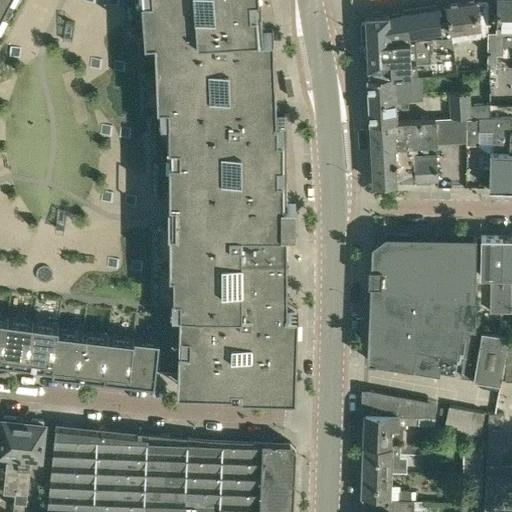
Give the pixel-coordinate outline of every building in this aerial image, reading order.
[(162,312),(159,339),(159,341),(156,369),(156,370),(177,372),(177,385),(231,387),(231,384),(232,381),(241,382),(241,390),(295,392),(298,309),(296,309),(286,309),(286,307),(287,307),(286,114),(275,114),(275,112),(276,112),(275,86),(274,53),(274,52),(273,29),(271,29),(261,30),(261,27),(262,27),(262,25),(261,3),(260,2),(260,1),(259,1),(258,0),(0,0),(0,284),(64,291),(64,296),(150,305),(150,310),(162,312)] [(511,0),(496,0),(496,32),(487,32),(487,36),(487,67),(488,90),(499,90),(497,66),(496,66),(496,51),(503,51),(503,44),(511,44),(511,42),(511,41),(511,0)] [(450,27),(452,41),(487,36),(487,32),(488,3),(476,3),(476,1),(447,6),(450,27)] [(454,50),(452,41),(450,27),(441,28),(437,6),(437,8),(389,15),(389,14),(365,15),(366,42),(363,42),(359,47),(366,53),(363,55),(366,58),(367,58),(367,69),(369,70),(370,74),(368,74),(368,75),(407,74),(457,71),(454,50)] [(407,74),(368,75),(370,110),(369,110),(370,120),(370,121),(372,121),(397,120),(396,109),(408,108),(407,74)] [(467,117),(467,119),(477,119),(477,117),(490,117),(490,106),(469,106),(469,92),(449,92),(450,117),(467,117)] [(394,181),(394,176),(414,175),(415,181),(437,180),(436,154),(414,156),(414,145),(435,143),(466,142),(467,119),(467,117),(450,117),(434,118),(409,120),(397,120),(372,121),(374,158),(376,159),(377,169),(374,171),(375,182),(394,181)] [(495,129),(494,151),(511,151),(511,131),(511,120),(511,118),(490,117),(477,117),(477,119),(467,119),(466,142),(466,144),(479,144),(479,129),(495,129)] [(511,151),(494,151),(490,151),(489,187),(509,188),(511,151)] [(463,327),(474,329),(475,273),(476,235),(385,233),(372,243),(371,269),(373,269),(373,278),(370,277),(369,310),(368,338),(458,353),(463,327)] [(491,276),(490,311),(500,312),(501,277),(502,236),(480,235),(480,275),(491,276)] [(511,235),(502,236),(501,277),(500,312),(511,312),(511,276),(511,275),(511,235)] [(31,321),(6,318),(0,360),(25,363),(31,321)] [(52,367),(58,329),(58,325),(57,324),(31,321),(25,363),(52,367)] [(460,375),(500,383),(509,335),(474,329),(463,327),(458,353),(464,354),(460,375)] [(83,332),(58,329),(52,367),(52,371),(53,371),(78,374),(83,332)] [(108,335),(83,332),(78,374),(103,377),(108,335)] [(133,337),(108,335),(103,377),(128,380),(133,337)] [(158,340),(133,337),(128,380),(144,382),(154,383),(156,370),(156,369),(159,341),(158,341),(158,340)] [(455,374),(458,353),(368,338),(367,359),(370,360),(402,365),(455,374)] [(431,405),(366,393),(366,413),(365,413),(365,418),(367,419),(367,423),(364,423),(364,441),(390,443),(404,443),(404,442),(405,424),(430,425),(431,405)] [(479,436),(483,412),(448,405),(444,429),(479,436)] [(495,414),(488,414),(487,464),(502,464),(503,414),(495,414)] [(3,492),(13,493),(23,420),(24,418),(23,418),(23,420),(15,419),(16,417),(4,415),(3,418),(0,446),(0,451),(7,453),(3,492)] [(24,418),(23,420),(13,493),(12,502),(24,503),(29,455),(40,456),(44,423),(43,422),(43,420),(31,419),(31,421),(24,420),(24,418)] [(149,431),(56,421),(54,437),(46,509),(45,511),(109,511),(115,511),(292,511),(293,492),(294,484),(295,448),(289,441),(208,438),(159,432),(159,433),(149,432),(149,431)] [(421,443),(404,442),(404,443),(390,443),(389,447),(363,445),(362,470),(391,471),(405,471),(406,457),(400,456),(400,452),(421,453),(421,443)] [(482,448),(466,448),(466,473),(482,473),(482,448)] [(511,511),(511,464),(502,464),(487,464),(484,511),(511,511)] [(388,494),(388,498),(411,499),(411,490),(399,489),(400,485),(390,485),(391,471),(362,470),(362,493),(388,494)] [(462,475),(462,501),(481,501),(481,475),(462,475)] [(360,511),(413,511),(414,499),(411,499),(388,498),(362,497),(361,509),(360,511)]
